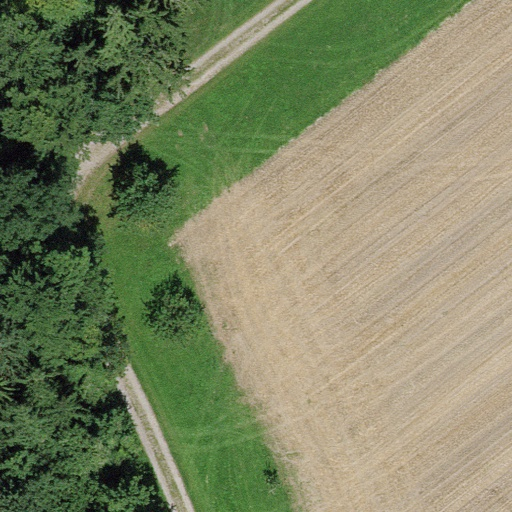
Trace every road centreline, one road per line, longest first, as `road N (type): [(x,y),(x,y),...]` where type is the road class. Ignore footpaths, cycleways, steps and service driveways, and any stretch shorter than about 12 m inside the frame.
road 1 (track): [(0,187),(40,210),(164,454),(183,511)]
road 2 (track): [(320,0),(40,210)]
